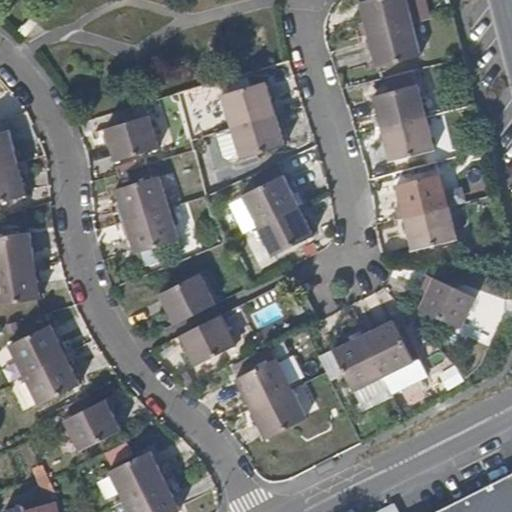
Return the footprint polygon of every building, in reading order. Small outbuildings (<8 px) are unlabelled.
[(349,30),(350,35),(405,22),(399,0),(356,0),(353,1),(357,20),(353,21),(355,28),(349,30)] [(35,14),(28,8),(16,21),(23,28),(35,14)] [(405,22),(350,35),(352,42),(358,41),(360,47),(363,46),(368,66),(413,55),(405,22)] [(216,94),(226,124),(280,108),(278,103),(273,103),(272,99),(267,100),(262,81),(216,94)] [(364,129),(418,116),(411,85),(365,95),(371,115),(366,116),(367,120),(362,123),(364,129)] [(282,118),(280,108),(226,124),(235,154),(235,156),(278,143),(273,124),(278,122),(277,119),(282,118)] [(157,144),(147,111),(93,126),(96,134),(101,132),(102,136),(107,134),(113,156),(157,144)] [(427,148),(418,116),(364,129),(365,136),(371,135),(373,141),(377,141),(382,160),(427,148)] [(0,160),(27,153),(26,146),(21,147),(19,141),(16,142),(10,122),(0,124),(0,160)] [(235,154),(226,124),(210,129),(217,155),(224,158),(235,154)] [(29,159),(27,153),(0,160),(0,193),(28,187),(23,168),(26,167),(25,160),(29,159)] [(244,226),(255,221),(304,197),(302,192),(297,193),(295,189),(291,190),(277,159),(260,167),(265,178),(241,189),(242,191),(231,195),(244,226)] [(385,216),(440,203),(432,171),(388,183),(392,201),(387,203),(388,208),(384,210),(385,216)] [(109,213),(111,221),(161,206),(152,175),(111,186),(117,206),(112,207),(114,212),(109,213)] [(304,197),(255,221),(270,251),(311,232),(302,213),(306,212),(303,205),(307,204),(304,197)] [(448,236),(440,203),(385,216),(387,223),(392,222),(393,226),(398,225),(403,247),(448,236)] [(170,238),(161,206),(111,221),(113,228),(118,227),(120,231),(124,230),(129,251),(134,249),(151,244),(170,238)] [(0,265),(45,257),(43,250),(38,251),(37,245),(33,245),(29,227),(15,230),(16,235),(0,237),(0,265)] [(155,257),(151,244),(134,249),(138,263),(155,257)] [(47,264),(45,257),(0,265),(0,299),(42,291),(38,271),(42,269),(42,265),(47,264)] [(435,271),(440,259),(422,259),(419,264),(435,271)] [(212,298),(197,266),(155,287),(165,306),(161,307),(163,314),(159,316),(162,323),(212,298)] [(500,306),(417,269),(414,276),(419,277),(416,282),(420,283),(409,306),(411,306),(454,326),(443,348),(457,361),(474,362),(500,306)] [(454,326),(411,306),(407,312),(443,348),(454,326)] [(233,340),(218,308),(168,333),(171,339),(175,338),(178,342),(182,341),(191,360),(233,340)] [(357,316),(352,318),(344,322),(346,328),(341,330),(344,334),(326,343),(336,364),(345,383),(349,382),(378,368),(387,385),(420,369),(412,351),(406,353),(385,313),(366,322),(364,318),(359,320),(357,316)] [(21,368),(71,342),(67,336),(63,337),(60,332),(56,333),(48,317),(6,338),(21,368)] [(74,348),(71,342),(21,368),(36,397),(78,376),(68,359),(72,356),(69,351),(74,348)] [(336,364),(326,343),(313,349),(322,365),(325,370),(336,364)] [(236,409),(286,383),(272,355),(231,375),(239,393),(235,395),(238,400),(233,403),(236,409)] [(456,370),(449,363),(439,372),(446,381),(456,370)] [(387,385),(378,368),(349,382),(355,395),(369,389),(371,395),(388,387),(387,385)] [(286,383),(236,409),(239,414),(244,413),(247,418),(251,416),(261,435),(302,414),(286,383)] [(96,395),(92,385),(66,398),(70,408),(62,411),(76,444),(119,424),(110,405),(111,405),(110,400),(113,399),(109,390),(96,395)] [(70,408),(66,398),(58,402),(62,411),(70,408)] [(122,496),(174,470),(170,463),(165,465),(164,463),(160,465),(151,444),(108,466),(122,496)] [(45,464),(32,467),(40,496),(53,493),(45,464)] [(174,470),(122,496),(129,511),(161,511),(179,504),(171,487),(175,485),(172,480),(178,478),(174,470)] [(511,511),(511,477),(509,472),(427,511),(511,511)] [(55,511),(53,503),(26,510),(24,504),(4,509),(4,511),(55,511)]
